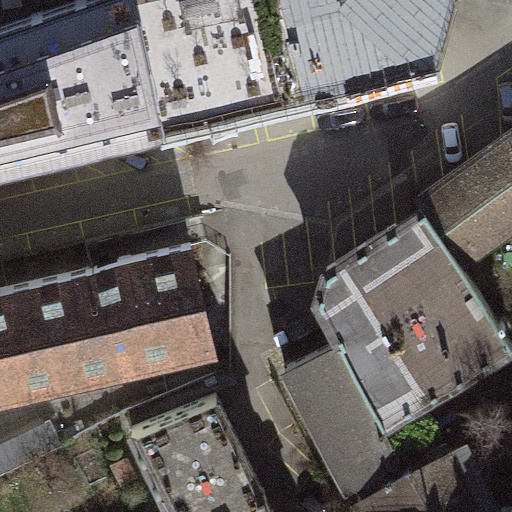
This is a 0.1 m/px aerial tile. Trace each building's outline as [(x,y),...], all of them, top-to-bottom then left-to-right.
[(0,0),(0,160),(84,141),(432,61),(450,0),(0,0)] [(511,120),(418,188),(425,204),(460,260),(511,222),(511,120)] [(318,295),(339,335),(386,418),(487,356),(511,341),(460,260),(425,204),(401,219),(330,262),(318,295)] [(0,385),(212,336),(189,244),(182,217),(126,230),(0,257),(0,385)] [(386,418),(339,335),(280,364),(344,480),(350,478),(356,488),(409,461),(386,418)] [(173,511),(270,511),(215,391),(126,424),(173,511)] [(494,511),(493,509),(458,441),(409,461),(438,511),(494,511)] [(438,511),(409,461),(356,488),(370,511),(438,511)] [(511,511),(511,500),(493,509),(494,511),(511,511)]
